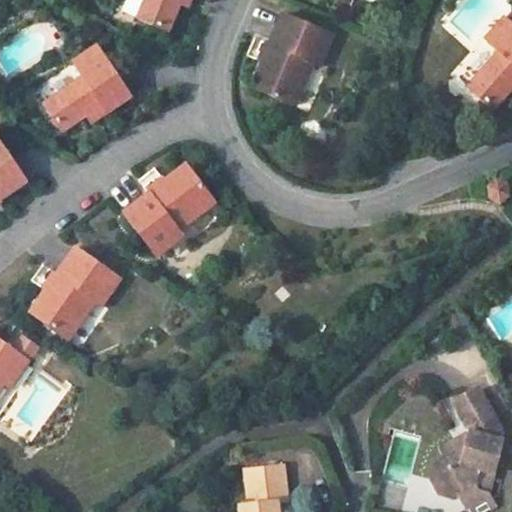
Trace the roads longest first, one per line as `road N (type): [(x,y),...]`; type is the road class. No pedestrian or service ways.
road 1 (residential): [(224,102),(244,152),(295,198),(384,193),(511,135)]
road 2 (residential): [(224,102),(140,138),(58,190),(0,245)]
